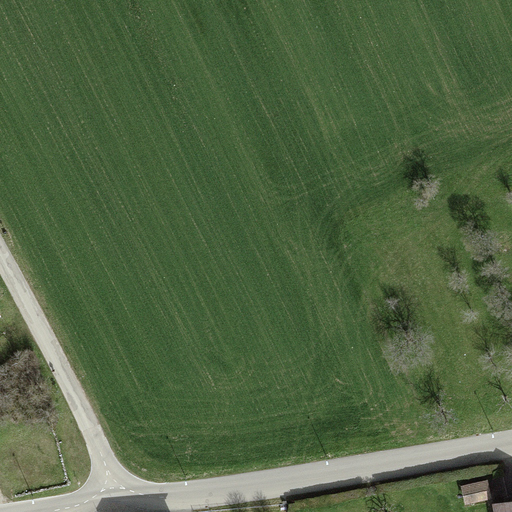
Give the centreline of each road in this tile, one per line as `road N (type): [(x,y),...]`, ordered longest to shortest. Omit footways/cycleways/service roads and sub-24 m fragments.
road 1 (tertiary): [(511,444),(113,508)]
road 2 (unclassified): [(113,508),(97,458),(0,258)]
